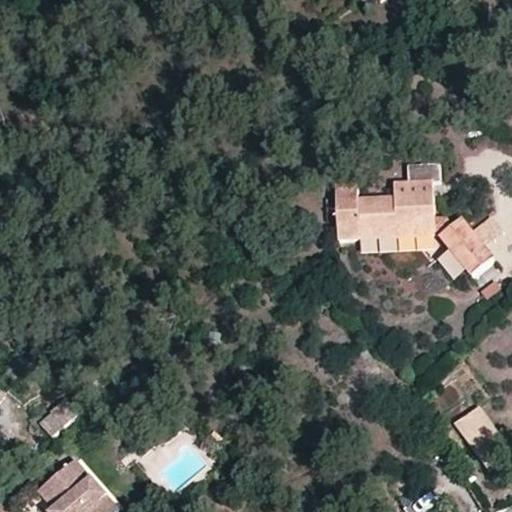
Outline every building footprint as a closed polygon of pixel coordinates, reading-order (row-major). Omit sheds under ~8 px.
[(435,221),(432,184),(440,183),(440,167),(409,169),(409,185),(395,186),(395,199),(358,201),(357,187),(337,188),(340,246),(362,244),(361,234),(397,232),(397,242),(440,240),(481,275),(499,254),(460,220),(452,228),(446,219),(435,221)] [(397,232),(361,234),(362,244),(397,242),(397,232)] [(0,409),(8,399),(0,392),(0,409)] [(48,426),(59,439),(85,416),(72,401),(58,414),(60,415),(48,426)] [(511,451),(480,409),(472,416),(505,462),(511,456),(511,451)] [(472,416),(455,428),(489,473),(505,462),(472,416)] [(112,495),(81,461),(45,492),(62,511),(61,511),(95,511),(112,495)] [(61,511),(62,511),(45,492),(26,509),(28,511),(61,511)] [(124,511),(125,511),(112,495),(95,511),(124,511)]
